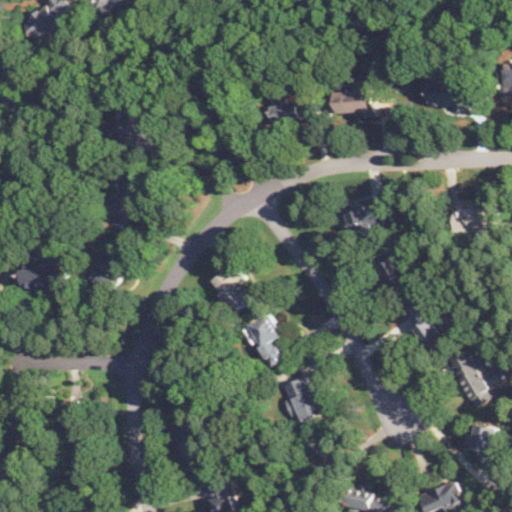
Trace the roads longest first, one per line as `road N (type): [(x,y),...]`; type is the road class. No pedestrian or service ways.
road 1 (residential): [(511,156),(330,165),(257,195),(205,239),(169,284),(136,363),(135,437),(152,511)]
road 2 (residential): [(230,163),(327,292),(380,394),(408,420)]
road 3 (residential): [(136,363),(0,359)]
